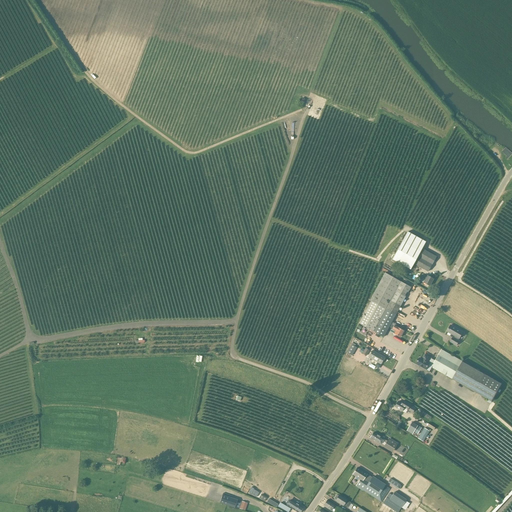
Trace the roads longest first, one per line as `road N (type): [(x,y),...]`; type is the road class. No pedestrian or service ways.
road 1 (unknown): [(23,345),(90,330),(230,318),(229,357),(370,419)]
road 2 (tertiary): [(308,511),(511,170)]
